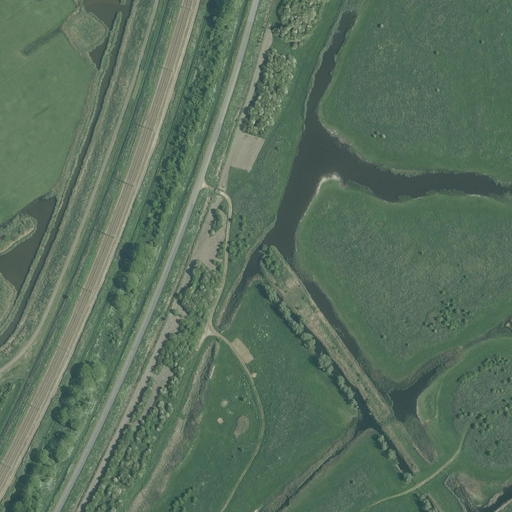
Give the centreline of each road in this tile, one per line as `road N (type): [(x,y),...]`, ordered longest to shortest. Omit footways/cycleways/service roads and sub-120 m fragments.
road 1 (tertiary): [(55,511),(167,269),(256,0)]
road 2 (track): [(0,500),(101,286),(199,0)]
road 3 (track): [(156,0),(110,153),(41,326),(0,375)]
